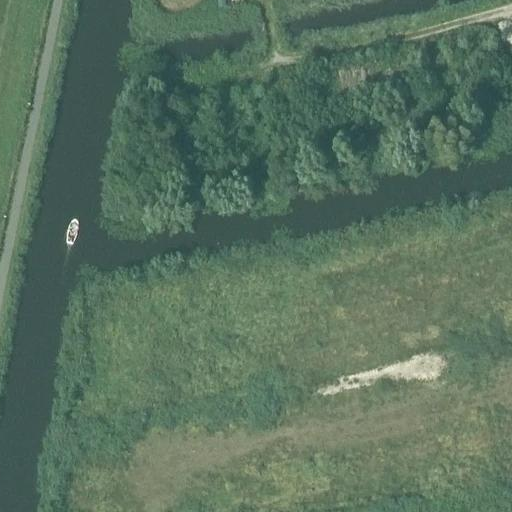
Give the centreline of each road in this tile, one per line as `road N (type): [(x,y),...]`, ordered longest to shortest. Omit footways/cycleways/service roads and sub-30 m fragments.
road 1 (unclassified): [(0,290),(56,0)]
road 2 (track): [(279,65),(511,9)]
road 3 (track): [(264,5),(279,65),(194,91)]
